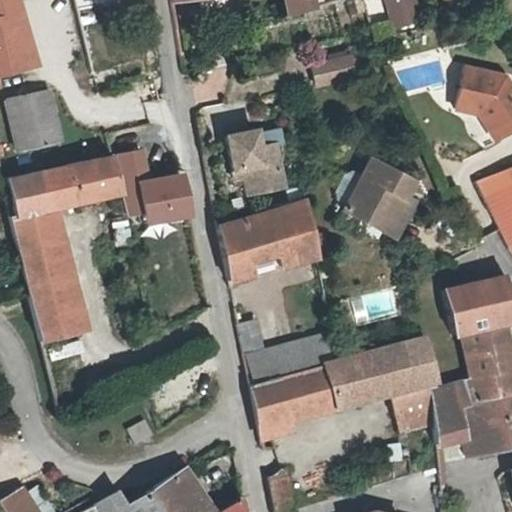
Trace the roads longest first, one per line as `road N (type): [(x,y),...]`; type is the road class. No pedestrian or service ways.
road 1 (residential): [(235,417),(160,0)]
road 2 (residential): [(0,338),(14,355),(46,446),(80,472),(129,479),(235,417)]
